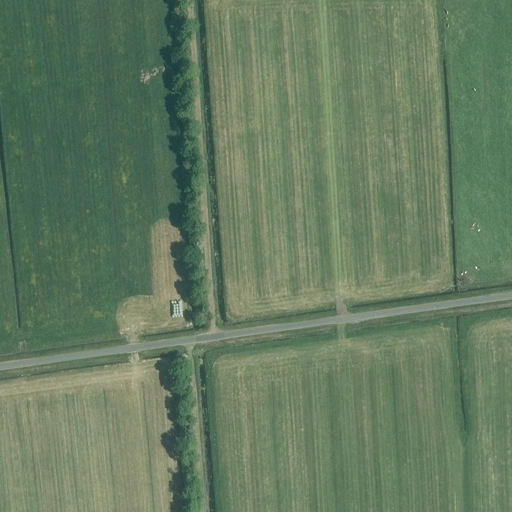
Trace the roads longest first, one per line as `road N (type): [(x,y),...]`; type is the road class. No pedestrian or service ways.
road 1 (unclassified): [(0,367),(511,296)]
road 2 (track): [(219,336),(190,0)]
